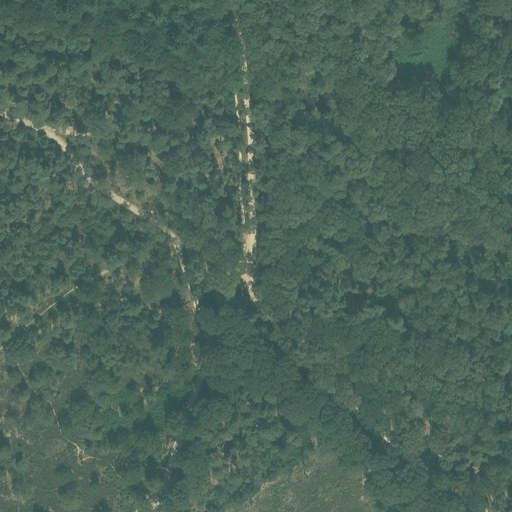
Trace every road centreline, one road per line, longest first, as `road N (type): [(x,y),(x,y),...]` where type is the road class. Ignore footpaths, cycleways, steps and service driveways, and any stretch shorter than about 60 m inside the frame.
road 1 (track): [(256,271),(269,312),(311,371),(483,511)]
road 2 (track): [(236,0),(256,271)]
